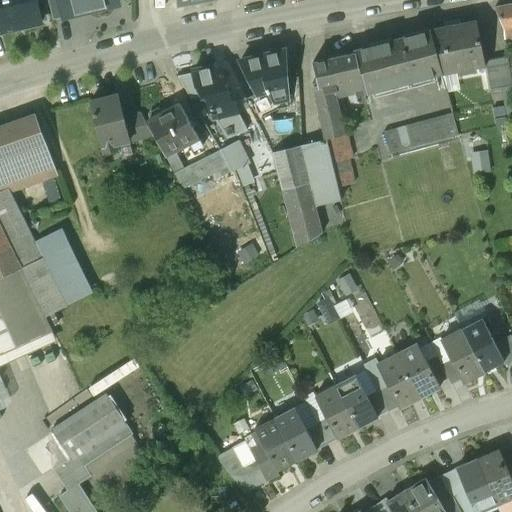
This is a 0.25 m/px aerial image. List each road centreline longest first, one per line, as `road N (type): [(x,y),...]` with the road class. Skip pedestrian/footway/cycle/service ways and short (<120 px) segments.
road 1 (residential): [(0,88),(277,16),(387,0)]
road 2 (residential): [(288,511),(404,445),(511,405)]
road 3 (track): [(92,240),(29,79)]
